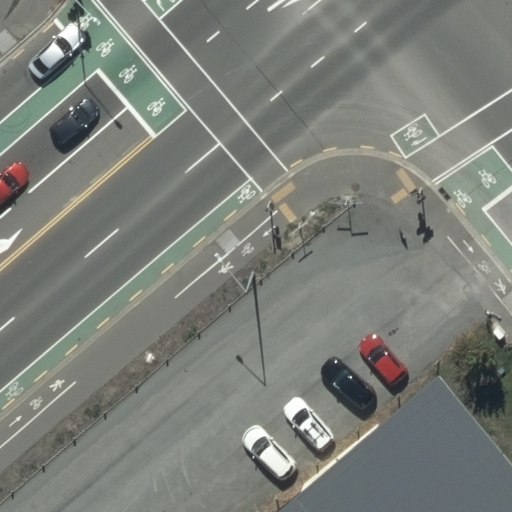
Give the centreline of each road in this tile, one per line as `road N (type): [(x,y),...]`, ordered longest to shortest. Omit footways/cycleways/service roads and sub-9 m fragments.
road 1 (secondary): [(0,245),(294,0)]
road 2 (unclassified): [(393,0),(511,163)]
